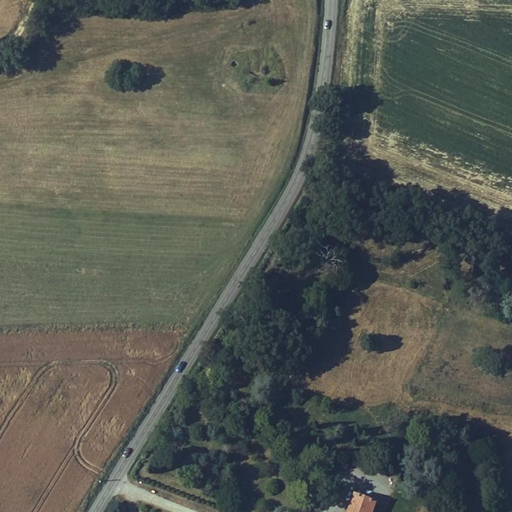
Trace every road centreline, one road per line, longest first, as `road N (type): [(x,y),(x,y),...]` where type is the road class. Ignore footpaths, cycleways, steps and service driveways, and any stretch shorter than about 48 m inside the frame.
road 1 (tertiary): [(329,0),(316,131),(300,178),(94,511)]
road 2 (track): [(131,511),(114,479),(200,511)]
